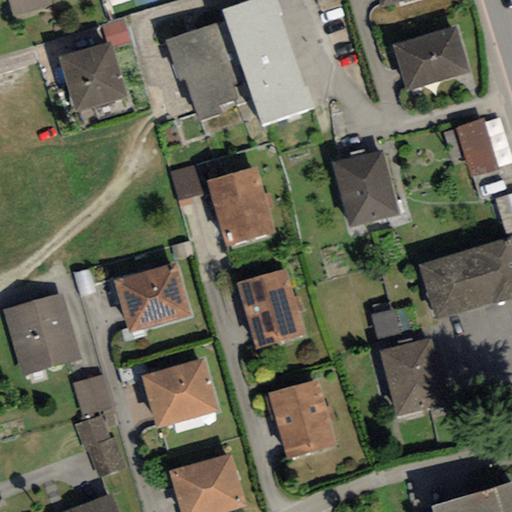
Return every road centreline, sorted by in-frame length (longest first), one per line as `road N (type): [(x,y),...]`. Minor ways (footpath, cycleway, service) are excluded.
road 1 (track): [(0,288),(141,158),(162,104),(143,22)]
road 2 (residential): [(511,461),(433,467),(300,511)]
